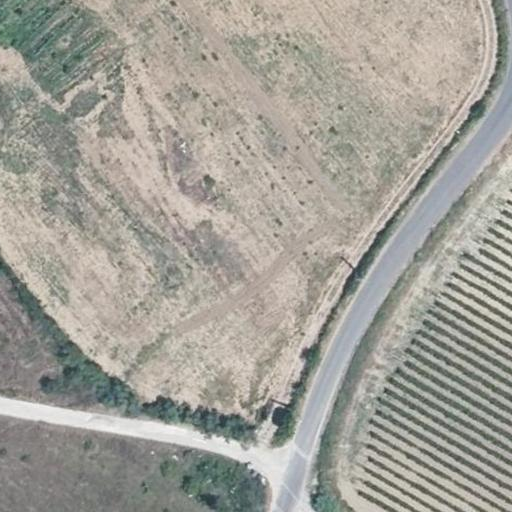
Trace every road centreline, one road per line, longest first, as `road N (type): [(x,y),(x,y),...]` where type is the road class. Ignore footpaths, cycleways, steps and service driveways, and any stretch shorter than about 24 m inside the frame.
road 1 (tertiary): [(292,507),(335,379),(422,230),(511,113)]
road 2 (unclassified): [(292,507),(238,471),(0,417)]
